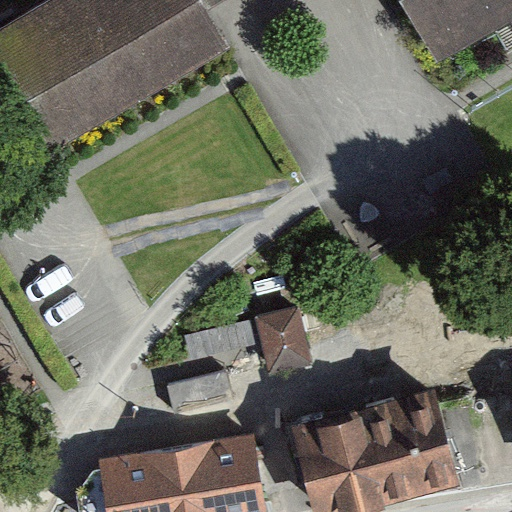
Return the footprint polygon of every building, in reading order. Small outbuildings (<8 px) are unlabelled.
[(203,0),(29,0),(0,17),(0,45),(50,139),(226,37),(206,4),(203,0)] [(501,11),(511,4),(511,0),(203,0),(206,4),(213,0),(414,0),(440,44),(501,11)] [(0,45),(0,133),(16,159),(50,139),(0,45)] [(314,358),(300,302),(257,312),(270,368),(314,358)] [(228,369),(169,381),(175,410),(234,397),(228,369)] [(323,415),(301,421),(323,509),(457,475),(437,398),(326,425),(323,415)] [(265,511),(252,436),(105,460),(113,511),(265,511)]
